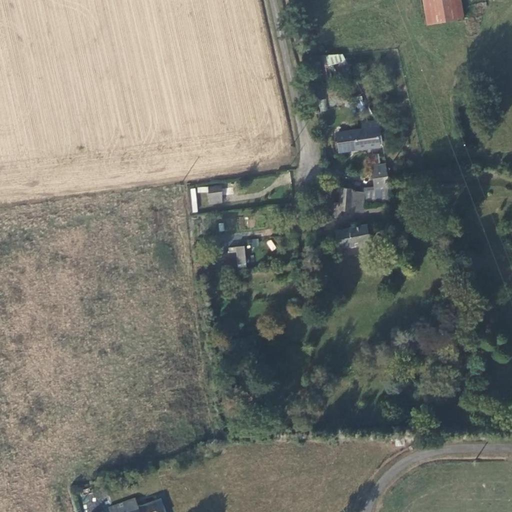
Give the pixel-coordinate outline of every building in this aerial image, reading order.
[(417,0),(422,29),(458,26),(455,0),(417,0)] [(336,52),(311,57),(314,73),(320,72),(318,61),(336,58),(336,52)] [(320,112),(327,110),(325,99),(318,100),(320,112)] [(367,133),(328,140),(331,157),(371,148),(367,133)] [(337,195),(336,209),(326,209),(325,222),(333,223),(334,214),(345,216),(354,216),(355,206),(375,211),(381,202),(383,186),(382,179),(378,167),(364,171),(370,194),(356,200),(348,199),(347,197),(337,195)] [(207,189),(197,190),(197,195),(208,194),(210,206),(221,205),(219,188),(207,189)] [(361,229),(329,236),(333,252),(364,244),(361,229)] [(241,250),(224,251),(224,256),(233,256),(235,267),(244,266),(241,250)] [(129,501),(103,510),(103,511),(159,511),(156,502),(132,510),(129,501)]
